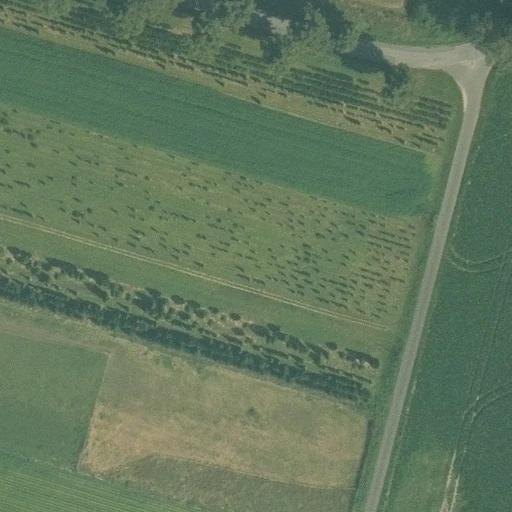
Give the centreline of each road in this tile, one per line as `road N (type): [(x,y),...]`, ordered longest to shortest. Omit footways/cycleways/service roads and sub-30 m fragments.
road 1 (unclassified): [(463,57),(473,106),(368,511)]
road 2 (unclassified): [(463,57),(342,48),(179,0)]
